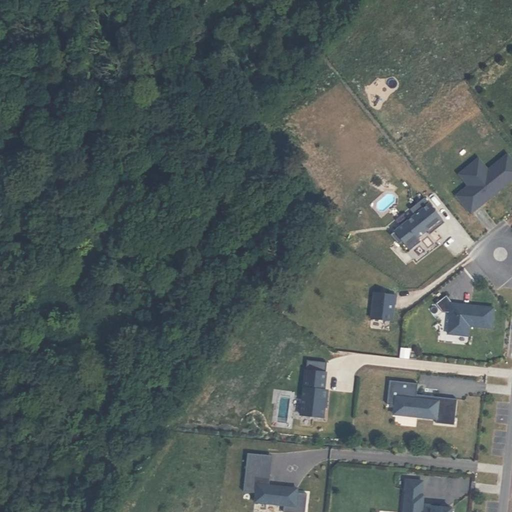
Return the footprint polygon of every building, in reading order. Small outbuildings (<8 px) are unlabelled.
[(497,192),(511,179),(511,160),(507,154),(487,170),(478,158),(466,168),(475,180),(468,186),(469,188),(457,198),(470,214),(483,204),(481,202),(496,190),(497,192)] [(458,174),(468,186),(475,180),(466,168),(458,174)] [(456,196),(457,198),(469,188),(468,186),(456,196)] [(481,202),(483,204),(497,192),(496,190),(481,202)] [(403,242),(410,251),(420,242),(417,238),(426,231),(428,233),(431,230),(433,232),(444,223),(424,198),(410,209),(414,215),(390,235),(399,245),(403,242)] [(392,309),(393,304),(395,304),(396,295),(374,293),(371,318),(392,321),(393,309),(392,309)] [(492,328),(494,308),(470,306),(470,308),(453,306),(453,303),(446,295),(435,304),(442,312),(450,313),(447,334),(467,336),(469,326),(492,328)] [(408,358),(409,349),(401,349),(400,357),(408,358)] [(306,370),(326,372),(327,362),(307,360),(306,370)] [(301,415),(323,417),(326,390),(324,390),(326,372),(306,370),(301,415)] [(453,425),(456,399),(438,397),(438,401),(416,399),(416,395),(417,384),(390,381),(387,405),(394,405),(403,406),(402,415),(436,419),(435,423),(453,425)] [(402,415),(403,406),(394,405),(393,414),(402,415)] [(297,493),(286,492),(282,487),(269,486),(270,472),(265,471),(267,455),(247,453),(243,492),(256,493),(255,502),(284,505),(282,511),(304,511),(307,494),(297,493)] [(450,511),(451,509),(432,507),(432,511),(422,510),(423,496),(421,496),(422,482),(406,480),(403,511),(450,511)]
